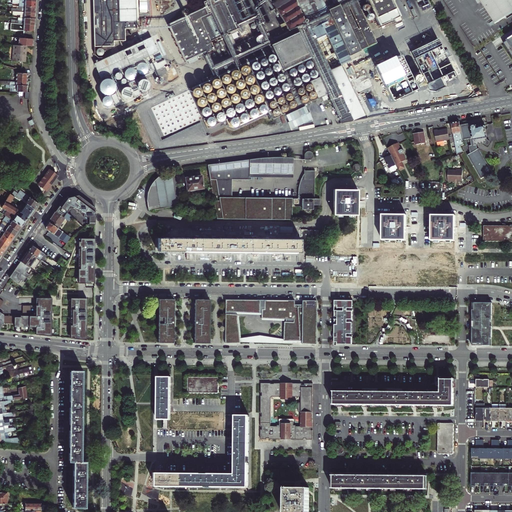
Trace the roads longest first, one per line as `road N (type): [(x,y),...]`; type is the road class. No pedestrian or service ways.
road 1 (residential): [(153,224),(139,239),(159,264),(326,265)]
road 2 (residential): [(107,290),(326,292)]
road 3 (residential): [(107,351),(325,353)]
road 4 (residential): [(80,163),(59,154),(39,116),(43,0)]
road 5 (tertiary): [(359,128),(192,154)]
road 6 (residential): [(370,182),(369,207),(511,215)]
road 7 (secondary): [(107,351),(106,511)]
road 8 (tertiary): [(496,103),(359,128)]
road 9 (residential): [(325,353),(462,353)]
road 10 (residential): [(460,461),(324,460)]
road 11 (residential): [(326,292),(462,293)]
road 12 (tertiary): [(80,174),(59,190),(0,275)]
road 13 (residential): [(326,265),(327,186),(370,182)]
